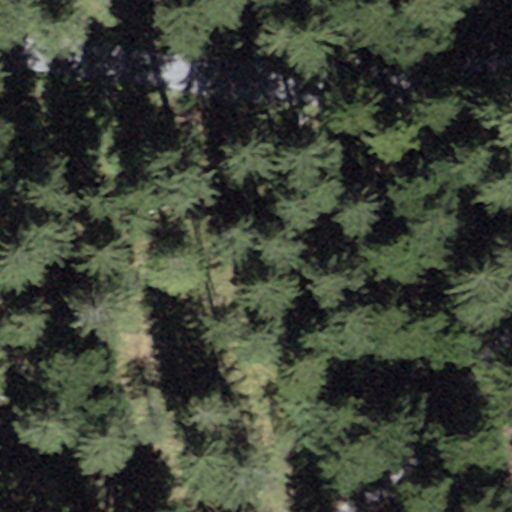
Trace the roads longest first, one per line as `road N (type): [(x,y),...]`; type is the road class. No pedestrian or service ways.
road 1 (unclassified): [(0,47),(330,80),(511,67)]
road 2 (unclassified): [(511,349),(345,511)]
